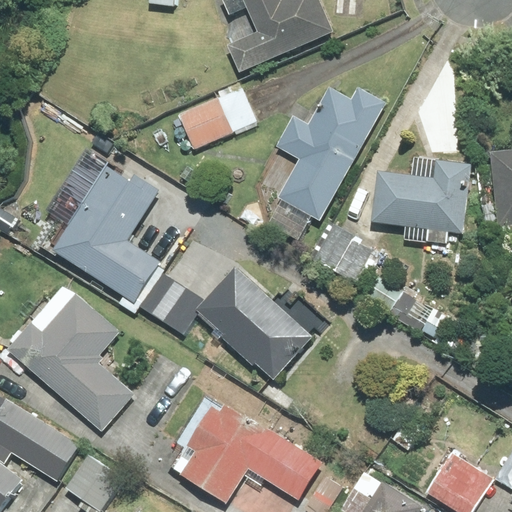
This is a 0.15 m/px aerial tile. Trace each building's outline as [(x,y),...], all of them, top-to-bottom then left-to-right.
[(185,0),(158,0),(158,6),(185,9),(185,0)] [(256,10),(267,36),(240,47),(250,71),(344,33),(330,0),(231,0),(238,17),(256,10)] [(180,113),(196,152),(265,124),(250,85),(180,113)] [(304,154),(270,225),(308,243),(322,215),(332,220),(391,99),(365,87),(361,96),(337,85),(320,121),(302,112),(286,145),(304,154)] [(511,148),(495,151),(503,224),(511,222),(511,148)] [(475,233),(482,163),(444,160),(442,175),(388,170),(383,223),(434,228),(433,244),(457,246),(459,232),(475,233)] [(188,333),(211,300),(170,272),(173,266),(134,240),(166,194),(122,164),(64,249),(188,333)] [(333,224),(315,259),(360,282),(378,247),(333,224)] [(245,269),(206,311),(276,378),(315,337),(245,269)] [(130,331),(77,283),(17,349),(106,430),(140,393),(103,360),(130,331)] [(0,334),(0,351),(8,339),(0,334)] [(0,511),(4,511),(30,477),(9,461),(16,448),(62,477),(81,442),(13,398),(0,391),(0,511)] [(231,401),(186,475),(235,505),(257,469),(308,500),(331,461),(231,401)] [(457,447),(427,493),(456,511),(477,511),(501,475),(457,447)] [(96,452),(70,490),(103,511),(107,511),(132,476),(96,452)] [(337,511),(353,488),(329,473),(308,507),(314,511),(337,511)] [(424,511),(425,511),(371,477),(362,491),(377,501),(369,511),(424,511)]
